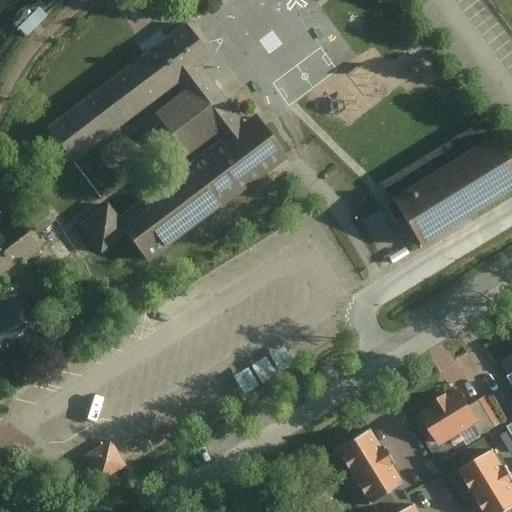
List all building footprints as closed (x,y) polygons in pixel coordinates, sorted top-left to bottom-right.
[(157,47),(47,130),(73,165),(175,87),(182,96),(155,115),(188,158),(214,139),(218,145),(119,220),(108,205),(79,227),(102,256),(127,237),(148,266),(288,161),(255,117),(245,125),(202,68),(211,62),(184,27),(157,47)] [(511,167),(488,121),(380,177),(414,243),(511,193),(511,167)] [(20,224),(0,238),(0,281),(1,282),(41,251),(20,224)] [(1,318),(0,316),(0,358),(24,339),(27,344),(35,338),(12,310),(1,318)] [(460,392),(420,415),(440,450),(480,426),(460,392)] [(497,424),(483,402),(472,409),(486,431),(497,424)] [(403,482),(371,428),(338,448),(370,501),(403,482)] [(511,511),(511,496),(504,482),(507,480),(500,468),(511,461),(511,442),(510,440),(490,451),(489,449),(453,469),(470,501),(476,498),(483,511),(511,511)] [(100,484),(126,469),(113,448),(111,444),(89,457),(86,459),(100,484)] [(340,511),(334,501),(315,511),(340,511)] [(422,511),(417,503),(402,511),(422,511)]
